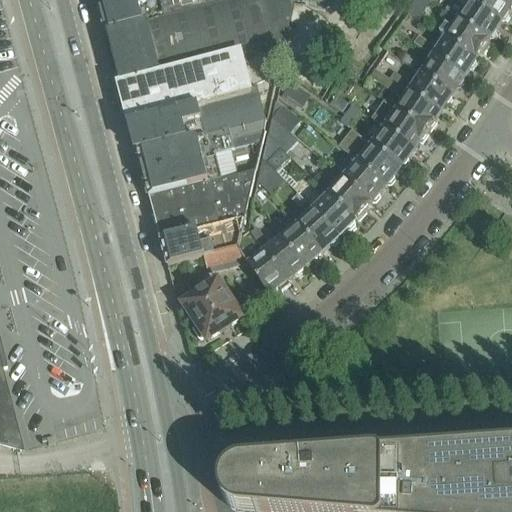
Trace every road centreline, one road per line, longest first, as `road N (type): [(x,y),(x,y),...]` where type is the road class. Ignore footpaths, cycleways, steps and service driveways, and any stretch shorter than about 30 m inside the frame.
road 1 (secondary): [(28,0),(124,355),(152,511)]
road 2 (secondary): [(182,511),(150,335),(60,0)]
road 3 (residential): [(232,381),(365,282),(422,219),(477,130)]
